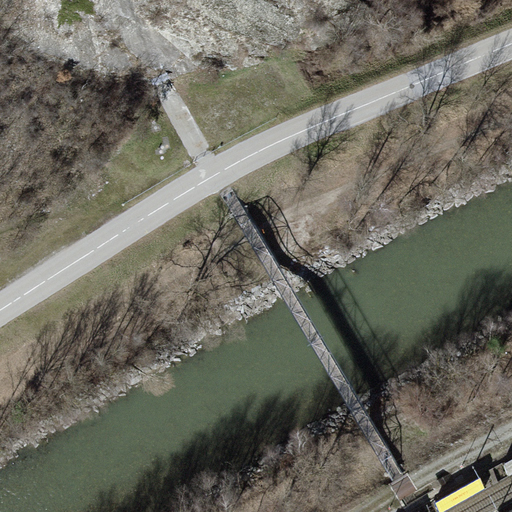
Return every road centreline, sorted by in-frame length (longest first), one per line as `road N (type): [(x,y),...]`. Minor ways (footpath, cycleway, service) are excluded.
road 1 (unclassified): [(511,44),(216,174),(0,310)]
road 2 (track): [(367,511),(511,429)]
